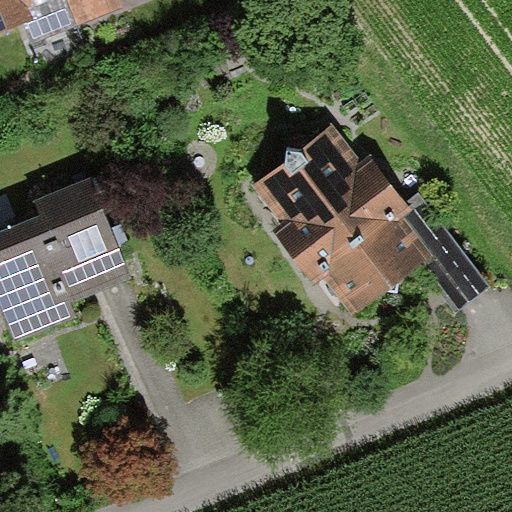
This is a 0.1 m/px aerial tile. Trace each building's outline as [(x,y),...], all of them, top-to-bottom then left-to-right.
[(30,47),(77,30),(65,0),(0,0),(0,39),(24,31),(30,47)] [(65,0),(77,30),(125,11),(120,0),(65,0)] [(404,210),(365,157),(357,163),(336,137),(303,163),(287,160),(283,177),(261,194),(287,229),(277,236),(315,288),(326,281),(352,316),(420,267),(430,259),(401,219),(407,215),(404,210)] [(132,284),(90,184),(36,207),(45,227),(0,246),(0,315),(13,347),(75,321),(70,310),(132,284)] [(404,210),(407,215),(401,219),(430,259),(420,267),(456,315),(488,292),(420,199),(404,210)]
